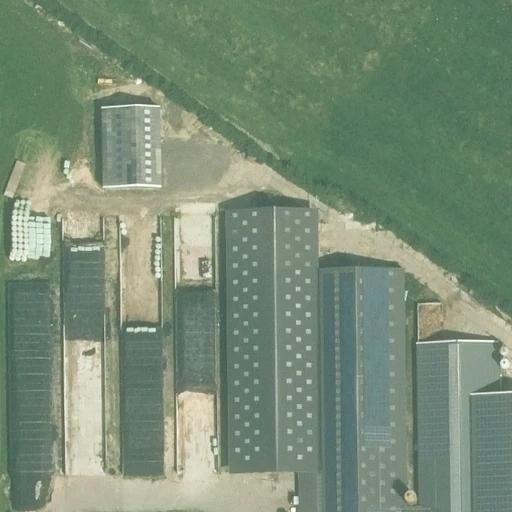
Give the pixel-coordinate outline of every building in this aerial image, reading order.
[(159,110),(134,110),(103,111),(104,191),(109,190),(160,190),(159,110)] [(231,213),(235,473),(301,472),(309,472),(306,274),(305,212),(231,213)] [(309,472),(301,472),(302,511),(404,511),(401,272),(306,274),(309,472)] [(187,331),(220,328),(218,308),(185,312),(187,331)] [(418,343),(418,511),(501,511),(500,343),(418,343)]
